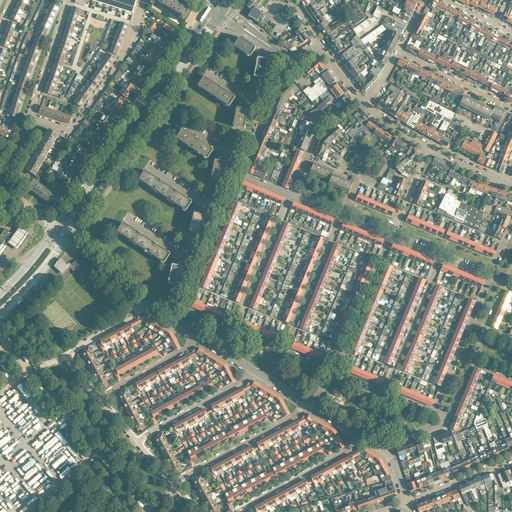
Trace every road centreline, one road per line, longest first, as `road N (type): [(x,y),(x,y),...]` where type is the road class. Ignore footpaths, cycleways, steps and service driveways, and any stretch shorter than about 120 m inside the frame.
road 1 (secondary): [(210,9),(56,229)]
road 2 (secondary): [(67,236),(219,16)]
road 3 (residential): [(49,123),(73,128),(120,60),(142,0)]
road 4 (unclassified): [(303,404),(294,417),(173,484)]
road 5 (unclassified): [(383,392),(439,257)]
road 6 (unclassified): [(390,237),(333,371)]
road 7 (unclassified): [(283,350),(340,216)]
road 8 (unclassified): [(234,511),(347,450),(357,436)]
road 9 (unclassified): [(289,195),(230,328)]
road 10 (unclassified): [(489,278),(431,411)]
road 11 (unclassified): [(99,398),(70,363),(72,350),(139,303)]
road 12 (unclassified): [(136,441),(237,384),(247,369)]
road 13 (unclassified): [(511,108),(399,51)]
road 14 (residential): [(30,115),(68,0)]
